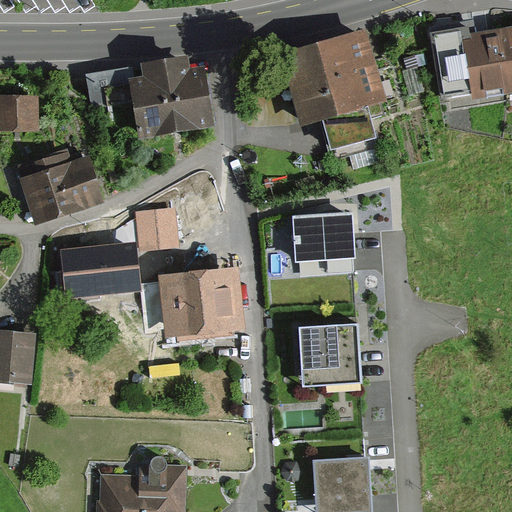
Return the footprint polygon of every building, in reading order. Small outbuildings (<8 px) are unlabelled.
[(446,100),(507,92),(499,37),(475,40),(473,27),(437,32),(446,100)] [(511,91),(511,35),(499,37),(507,92),(511,91)] [(360,44),(288,66),(307,126),(378,104),(360,44)] [(136,90),(145,142),(212,131),(203,79),(191,81),(189,73),(143,80),(145,89),(136,90)] [(39,106),(0,104),(0,135),(38,137),(39,106)] [(43,181),(27,185),(37,223),(101,206),(91,168),(70,174),(68,164),(40,172),(43,181)] [(354,221),(295,224),(297,267),(356,264),(354,221)] [(233,276),(164,284),(170,338),(239,329),(233,276)] [(360,332),(304,335),(307,390),(363,387),(360,332)] [(35,340),(0,336),(0,384),(31,387),(35,340)] [(225,462),(226,419),(199,418),(197,461),(225,462)] [(373,511),(370,463),(317,466),(319,511),(373,511)] [(143,482),(104,480),(102,511),(183,511),(185,473),(143,471),(143,482)]
